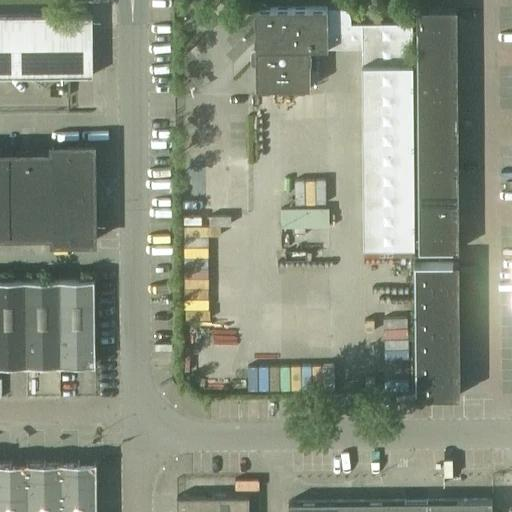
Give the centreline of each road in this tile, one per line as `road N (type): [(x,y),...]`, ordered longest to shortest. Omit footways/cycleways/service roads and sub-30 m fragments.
road 1 (unclassified): [(136,436),(132,0)]
road 2 (residential): [(487,0),(490,435)]
road 3 (unclassified): [(136,436),(490,435)]
